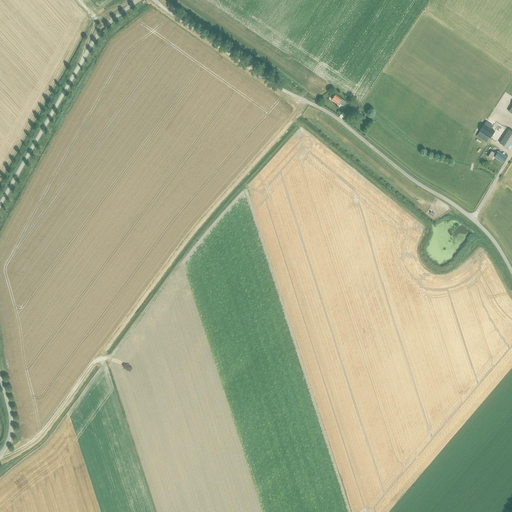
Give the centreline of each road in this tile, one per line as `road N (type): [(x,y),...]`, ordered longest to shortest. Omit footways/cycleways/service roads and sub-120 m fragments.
road 1 (unclassified): [(511,271),(459,208),(155,0)]
road 2 (track): [(0,455),(40,438),(101,356),(154,511)]
road 3 (unclassified): [(0,205),(92,43),(138,0)]
